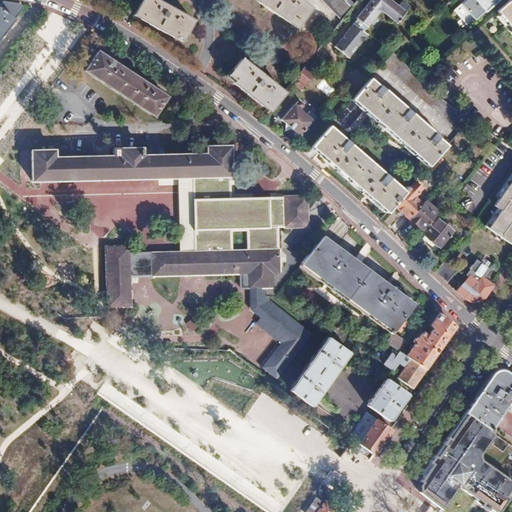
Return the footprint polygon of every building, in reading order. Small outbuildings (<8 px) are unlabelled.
[(191,19),(157,0),(139,0),(134,10),(141,15),(140,17),(172,35),(174,32),(181,37),(184,32),(191,19)] [(258,0),(295,26),(309,7),(298,0),(258,0)] [(321,0),(340,19),(341,19),(350,7),(343,0),(321,0)] [(405,10),(409,6),(400,0),(398,4),(392,0),(369,0),(334,44),(349,56),(368,33),(363,29),(380,8),(397,22),(406,11),(405,10)] [(483,11),(494,0),(463,0),(459,4),(473,18),(483,10),(483,11)] [(511,0),(506,0),(494,11),(511,31),(511,0)] [(0,36),(23,7),(23,6),(23,4),(19,3),(7,1),(2,1),(0,3),(0,36)] [(182,41),(187,33),(184,32),(181,37),(174,32),(172,35),(182,41)] [(393,50),(401,59),(414,48),(406,38),(398,46),(393,50)] [(321,69),(331,57),(318,47),(308,59),(321,69)] [(437,97),(409,68),(401,59),(393,50),(393,51),(385,60),(382,63),(438,114),(458,132),(469,120),(437,97)] [(153,115),(165,96),(97,51),(84,70),(153,115)] [(283,91),(241,57),(232,68),(228,73),(235,78),(232,81),(262,105),(263,103),(270,108),(273,103),(283,91)] [(306,83),(312,75),(311,74),(314,70),(305,63),(283,91),(273,103),(278,107),(296,85),(300,88),(304,83),(306,83)] [(235,78),(228,73),(232,68),(229,67),(224,74),(232,81),(235,78)] [(356,103),(375,83),(369,78),(351,99),(356,103)] [(330,96),(335,89),(322,80),(317,87),(330,96)] [(438,137),(401,105),(379,84),(378,86),(375,83),(356,103),(399,142),(427,167),(434,159),(445,146),(437,139),(438,137)] [(299,135),(315,116),(315,114),(311,110),(309,110),(306,114),(300,108),(302,106),(302,103),(299,100),(297,100),(281,119),(299,135)] [(317,151),(335,131),(328,125),(310,145),(317,151)] [(320,154),(338,133),(335,131),(317,151),(320,154)] [(400,190),(338,133),(320,154),(370,200),(385,213),(392,205),(404,192),(405,191),(406,189),(403,187),(400,190)] [(494,144),(498,140),(496,138),(491,135),(488,139),(494,144)] [(179,177),(230,176),(229,146),(206,146),(206,154),(162,155),(162,147),(117,148),(118,156),(53,158),(53,150),(29,151),(30,181),(179,177)] [(511,175),(508,181),(491,206),(498,211),(486,229),(489,231),(511,246),(511,244),(511,175)] [(230,176),(179,177),(180,252),(278,250),(278,228),(283,227),(282,196),(230,198),(230,176)] [(408,219),(419,206),(421,204),(405,191),(404,192),(392,205),(408,219)] [(282,196),(283,227),(307,227),(306,196),(282,196)] [(436,214),(437,213),(423,201),(421,204),(419,206),(408,219),(422,231),(436,214)] [(438,248),(453,229),(445,222),(443,225),(436,219),(423,235),(438,248)] [(384,281),(344,252),(321,235),(301,263),(317,275),(364,310),(393,331),(395,328),(403,317),(413,303),(384,281)] [(278,250),(180,252),(128,253),(128,245),(104,246),(106,307),(129,306),(129,277),(239,274),(239,288),(248,288),(263,288),(271,287),(271,273),(278,273),(278,250)] [(356,259),(361,262),(366,253),(361,250),(356,259)] [(488,289),(501,272),(504,267),(497,261),(491,270),(476,259),(472,265),(471,264),(468,268),(469,269),(465,275),(467,276),(455,290),(459,294),(465,299),(467,300),(471,302),(473,302),(477,302),(480,301),(481,299),(485,294),(488,289)] [(446,282),(456,271),(444,260),(434,271),(442,279),(446,282)] [(263,304),(263,288),(248,288),(248,310),(260,319),(268,308),(263,304)] [(313,333),(272,304),(268,308),(260,319),(256,324),(286,345),(282,351),(278,348),(264,368),(279,379),(293,360),(297,354),(313,333)] [(434,354),(454,326),(445,317),(439,311),(430,324),(432,326),(426,335),(421,331),(416,339),(413,337),(411,340),(413,342),(404,355),(424,368),(434,354)] [(399,331),(407,319),(403,317),(395,328),(399,331)] [(343,340),(330,331),(326,337),(339,346),(343,340)] [(406,342),(392,332),(385,341),(398,350),(399,351),(406,342)] [(310,406),(348,352),(339,346),(326,337),(290,390),(310,406)] [(411,388),(424,368),(404,355),(399,351),(398,350),(394,356),(390,353),(382,363),(392,370),(397,362),(403,366),(396,377),(411,388)] [(511,376),(505,371),(491,373),(485,382),(464,412),(465,413),(488,429),(504,407),(511,413),(511,376)] [(387,420),(406,393),(385,378),(366,405),(387,420)] [(357,443),(375,418),(365,412),(348,436),(357,443)] [(480,450),(493,432),(488,429),(465,413),(446,441),(446,442),(440,450),(508,499),(510,495),(507,493),(511,485),(511,484),(510,479),(511,477),(482,455),(480,450)] [(385,437),(390,429),(375,418),(357,443),(372,455),(385,437)] [(508,499),(440,450),(438,453),(436,451),(431,458),(435,461),(420,482),(421,487),(426,490),(424,492),(442,505),(459,482),(484,500),(482,503),(488,507),(490,504),(499,511),(508,499)] [(337,511),(334,509),(334,508),(331,505),(324,501),(322,504),(314,499),(304,511),(337,511)]
